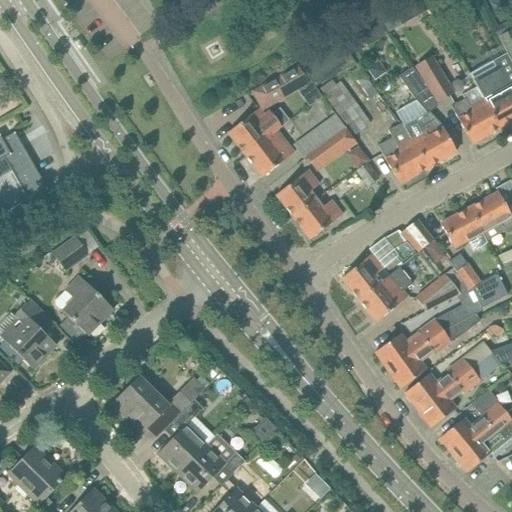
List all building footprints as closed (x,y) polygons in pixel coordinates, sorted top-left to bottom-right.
[(397,8),(392,11),(402,26),(405,23),(406,25),(428,11),(421,0),(414,0),(398,10),(397,8)] [(378,18),(357,31),(367,46),(387,34),(378,18)] [(506,53),(510,60),(511,59),(511,29),(498,37),(506,53)] [(484,100),(500,128),(511,121),(511,63),(510,60),(506,53),(491,61),(494,67),(472,79),(476,87),(483,100),(484,100)] [(432,56),(415,66),(437,101),(454,91),(432,56)] [(282,75),(266,84),(276,101),(297,89),(310,106),(321,97),(309,80),(309,81),(298,66),(297,66),(285,73),(282,75)] [(358,67),(350,72),(369,100),(378,94),(358,67)] [(398,76),(414,99),(428,90),(411,67),(398,76)] [(332,80),(320,89),(353,135),(370,123),(340,81),(335,85),(332,80)] [(458,120),(461,126),(471,144),(500,128),(484,100),(483,100),(476,87),(462,95),(464,99),(451,106),(458,120)] [(259,109),(227,133),(244,155),(276,131),(278,130),(281,127),(278,123),(277,123),(271,115),(269,111),(264,115),(263,115),(259,109)] [(403,127),(427,168),(455,153),(440,125),(429,112),(403,127)] [(303,159),(307,157),(345,129),(335,114),(292,145),(303,159)] [(377,146),(398,184),(427,168),(403,127),(401,124),(388,131),(392,138),(377,146)] [(307,157),(317,171),(356,143),(345,129),(307,157)] [(276,131),(244,155),(262,178),(293,153),(276,131)] [(0,216),(3,215),(0,210),(0,161),(4,159),(28,200),(47,189),(14,133),(2,140),(0,136),(0,216)] [(366,163),(356,170),(367,185),(377,178),(366,163)] [(275,195),(293,218),(315,200),(309,192),(318,185),(307,171),(275,195)] [(511,204),(506,208),(497,193),(468,208),(482,233),(501,222),(505,231),(511,227),(511,204)] [(321,208),(315,200),(293,218),(310,240),(341,215),(330,201),(321,208)] [(440,224),(449,242),(453,249),(468,240),(473,250),(478,249),(481,248),(484,246),(487,242),(482,233),(468,208),(440,224)] [(398,230),(385,238),(396,259),(401,265),(424,247),(433,240),(429,235),(417,220),(400,233),(398,230)] [(75,237),(52,253),(65,271),(88,255),(75,237)] [(376,273),(383,268),(372,253),(341,279),(358,300),(382,281),(376,273)] [(466,265),(455,272),(468,290),(471,288),(480,282),(468,264),(466,265)] [(382,281),(358,300),(376,322),(391,310),(407,297),(403,292),(412,284),(399,268),(390,275),(382,281)] [(459,293),(444,275),(416,299),(426,311),(459,293)] [(476,304),(478,309),(507,295),(497,275),(471,289),(478,303),(476,304)] [(67,317),(60,324),(77,342),(85,334),(87,336),(101,322),(98,319),(108,308),(112,311),(112,310),(78,277),(65,291),(55,300),(55,304),(62,311),(67,317)] [(55,326),(41,312),(29,301),(13,317),(17,320),(0,338),(32,369),(55,346),(45,336),(55,326)] [(442,331),(388,370),(401,388),(425,371),(418,361),(434,350),(437,353),(450,343),(450,342),(480,321),(475,314),(442,331)] [(407,345),(399,335),(375,352),(388,370),(442,331),(434,321),(420,331),(423,334),(407,345)] [(418,410),(431,428),(455,410),(447,400),(463,388),(466,391),(500,365),(492,353),(471,370),(418,410)] [(420,381),(404,393),(418,410),(471,370),(464,360),(463,361),(462,360),(449,370),(451,372),(435,384),(428,375),(420,381)] [(0,381),(1,383),(11,373),(0,361),(0,381)] [(156,438),(167,427),(194,400),(205,389),(194,378),(167,406),(151,390),(155,386),(142,373),(111,404),(142,434),(146,429),(156,438)] [(463,419),(439,438),(453,455),(505,413),(496,402),(497,401),(488,390),(471,404),(482,418),(470,428),(463,419)] [(171,440),(157,454),(177,474),(205,445),(204,444),(186,426),(195,417),(203,408),(194,400),(167,427),(175,435),(172,439),(171,440)] [(467,472),(490,453),(483,444),(499,431),(501,434),(511,425),(511,421),(505,413),(453,455),(467,472)] [(205,445),(177,474),(197,493),(212,478),(215,475),(224,483),(237,470),(244,463),(244,462),(239,456),(217,434),(205,445)] [(66,477),(34,446),(6,475),(38,506),(66,477)] [(251,511),(255,508),(242,496),(253,485),(237,470),(224,483),(221,487),(229,495),(212,511),(251,511)] [(115,511),(92,489),(69,511),(115,511)] [(255,508),(251,511),(279,511),(265,498),(255,508)]
